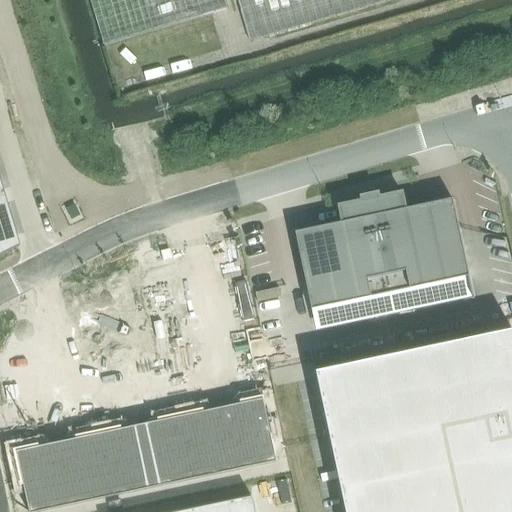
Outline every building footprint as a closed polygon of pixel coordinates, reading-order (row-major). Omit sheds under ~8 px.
[(87,0),(101,46),(225,10),(221,0),(87,0)] [(237,0),(250,41),(389,0),(237,0)] [(161,73),(184,68),(182,59),(159,64),(161,73)] [(129,87),(151,79),(148,69),(125,77),(129,87)] [(0,181),(0,256),(19,247),(0,181)] [(378,196),(370,198),(391,295),(470,279),(453,200),(405,210),(402,195),(379,200),(378,196)] [(342,224),(295,234),(312,312),(391,295),(370,198),(362,199),(363,203),(339,208),(342,224)] [(90,311),(39,322),(54,394),(223,358),(203,266),(164,274),(161,261),(121,269),(123,279),(85,287),(90,311)] [(511,511),(511,333),(316,375),(345,511),(511,511)] [(40,445),(14,451),(21,481),(25,481),(31,511),(42,511),(277,462),(264,400),(263,400),(262,398),(242,402),(242,404),(204,412),(203,410),(160,420),(161,422),(122,430),(122,428),(78,437),(79,439),(41,447),(40,445)] [(255,511),(252,499),(191,511),(255,511)]
